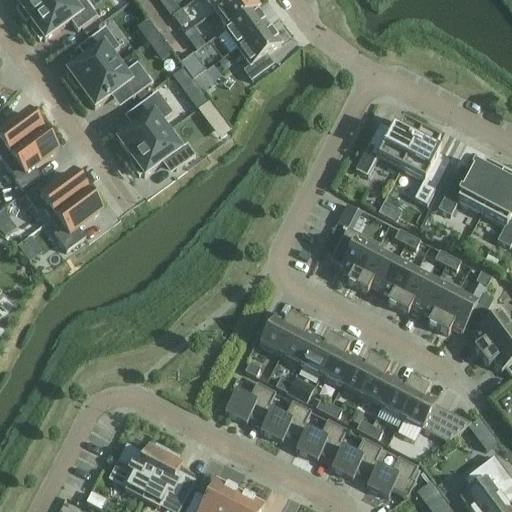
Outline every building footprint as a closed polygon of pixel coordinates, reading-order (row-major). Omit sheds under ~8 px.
[(19,11),(16,13),(25,25),(28,23),(31,26),(66,0),(28,0),(17,8),(19,11)] [(33,30),(30,32),(39,44),(42,42),(44,45),(70,26),(77,35),(96,21),(83,2),(77,7),(72,0),(66,0),(31,26),(33,30)] [(235,0),(203,0),(215,15),(235,0)] [(235,0),(215,15),(227,32),(257,10),(249,0),(235,0)] [(225,36),(217,41),(229,58),(237,52),(267,31),(255,14),(258,11),(257,10),(227,32),(224,34),(225,36)] [(190,25),(181,13),(172,20),(180,32),(190,25)] [(267,31),(237,52),(250,70),(243,75),(250,86),(273,69),(266,59),(280,49),(267,31)] [(80,94),(116,68),(110,59),(119,52),(105,32),(83,48),(91,59),(67,76),(69,79),(66,81),(75,93),(78,91),(80,94)] [(180,67),(192,85),(205,75),(193,58),(180,67)] [(120,65),(116,68),(80,94),(94,113),(124,91),(132,102),(151,88),(136,68),(127,75),(120,65)] [(137,111),(146,123),(117,144),(130,163),(170,134),(163,124),(172,118),(157,97),(137,111)] [(0,162),(2,166),(42,137),(28,117),(6,134),(0,126),(0,162)] [(400,174),(420,136),(401,126),(396,137),(392,135),(393,133),(392,132),(391,134),(379,128),(354,175),(367,182),(378,162),(400,174)] [(170,134),(130,163),(144,181),(167,164),(175,175),(195,161),(186,149),(183,151),(170,134)] [(420,136),(400,174),(423,185),(413,204),(426,211),(450,165),(438,159),(439,157),(438,156),(437,158),(433,156),(439,146),(420,136)] [(47,143),(42,137),(2,166),(16,184),(14,186),(21,196),(41,182),(34,173),(57,156),(55,154),(58,152),(50,141),(47,143)] [(484,169),(479,178),(473,174),(471,177),(460,171),(437,214),(450,221),(458,206),(481,219),(502,179),(484,169)] [(50,224),(87,197),(82,191),(85,189),(77,179),(74,181),(72,178),(50,195),(43,185),(24,199),(37,217),(42,213),(50,224)] [(511,246),(511,184),(502,179),(481,219),(504,231),(496,246),(509,252),(511,246)] [(314,211),(327,218),(335,204),(322,196),(314,211)] [(87,197),(50,224),(58,235),(53,239),(66,257),(85,243),(78,233),(101,217),(99,214),(102,212),(94,202),(91,204),(87,197)] [(408,219),(402,231),(417,238),(423,226),(408,219)] [(356,292),(375,257),(378,250),(347,233),(330,265),(341,270),(339,274),(350,279),(346,287),(356,292)] [(398,235),(394,244),(404,249),(409,240),(398,235)] [(409,240),(404,249),(415,255),(420,246),(409,240)] [(434,265),(445,270),(449,262),(439,256),(434,265)] [(395,267),(375,257),(356,292),(366,297),(370,290),(380,295),(395,267)] [(449,262),(445,270),(455,276),(460,267),(449,262)] [(395,267),(380,295),(390,301),(386,308),(397,313),(415,278),(395,267)] [(411,312),(421,317),(435,288),(415,278),(397,313),(407,319),(411,312)] [(480,278),(475,286),(486,292),(491,283),(480,278)] [(456,299),(435,288),(421,317),(430,322),(427,329),(437,334),(456,299)] [(477,310),(456,299),(437,334),(447,340),(451,333),(462,338),(464,334),(477,310)] [(473,353),(480,362),(511,338),(498,319),(496,321),(477,310),(464,334),(472,338),(480,348),(473,353)] [(259,349),(280,360),(298,325),(288,320),(284,327),(273,321),(259,349)] [(280,360),(300,371),(314,343),(304,338),(308,330),(298,325),(280,360)] [(511,382),(511,338),(480,362),(487,372),(493,367),(501,376),(504,374),(511,383),(511,382)] [(300,371),(320,382),(338,346),(328,341),(324,348),(314,343),(300,371)] [(320,382),(340,392),(355,364),(345,359),(349,351),(338,346),(320,382)] [(340,392),(360,403),(379,367),(369,362),(365,369),(355,364),(340,392)] [(360,403),(381,413),(395,385),(385,380),(389,373),(379,367),(360,403)] [(260,373),(249,368),(244,377),(255,382),(260,373)] [(290,389),(285,398),(306,409),(314,392),(294,382),(290,389)] [(381,413),(401,424),(419,388),(409,383),(405,390),(395,385),(381,413)] [(290,389),(280,384),(275,392),(285,398),(290,389)] [(419,388),(401,424),(422,435),(422,434),(445,446),(444,447),(445,448),(470,429),(469,428),(434,410),(436,407),(426,401),(430,394),(419,388)] [(250,420),(264,428),(272,412),(268,411),(275,399),(256,389),(250,401),(236,394),(224,417),(246,429),(250,420)] [(315,414),(326,419),(331,410),(320,405),(315,414)] [(272,412),(264,428),(259,436),(281,447),(285,439),(299,446),(307,431),(304,429),(310,417),(292,407),(285,420),(272,412)] [(331,410),(326,419),(337,425),(341,416),(331,410)] [(321,457),(335,465),(343,449),(339,448),(346,436),(327,426),(321,438),(307,431),(299,446),(295,454),(317,466),(321,457)] [(371,431),(360,426),(356,435),(366,440),(371,431)] [(371,431),(366,440),(377,446),(382,437),(371,431)] [(356,476),(370,483),(378,468),(375,466),(381,454),(363,445),(356,457),(343,449),(335,465),(330,473),(352,484),(356,476)] [(124,495),(141,504),(167,455),(155,449),(153,452),(148,449),(142,461),(127,454),(112,483),(126,490),(124,495)] [(179,461),(167,455),(141,504),(155,511),(159,511),(161,508),(167,511),(177,511),(191,487),(176,479),(182,467),(177,464),(179,461)] [(506,511),(505,510),(498,501),(511,490),(511,485),(494,461),(463,484),(471,495),(460,504),(466,511),(506,511)] [(392,475),(378,468),(370,483),(366,491),(387,503),(392,495),(405,502),(402,504),(402,505),(407,502),(415,487),(410,485),(416,473),(398,463),(392,475)] [(231,511),(239,497),(215,485),(206,502),(209,504),(206,511),(202,509),(191,503),(186,511),(231,511)] [(431,488),(418,498),(428,511),(434,511),(443,506),(431,488)] [(231,511),(262,511),(264,510),(239,497),(231,511)] [(91,498),(86,507),(95,511),(101,511),(105,506),(91,498)]
